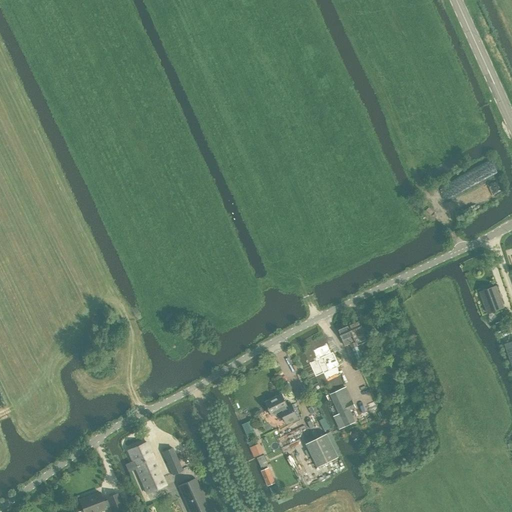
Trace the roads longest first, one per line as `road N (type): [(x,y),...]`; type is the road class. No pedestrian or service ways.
road 1 (unclassified): [(0,508),(144,412),(511,225)]
road 2 (secondary): [(511,123),(456,0)]
